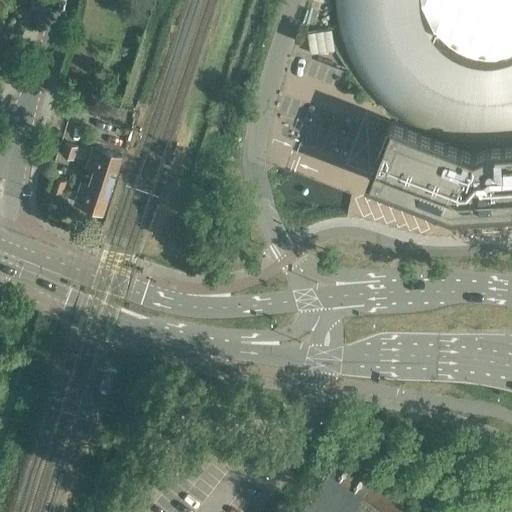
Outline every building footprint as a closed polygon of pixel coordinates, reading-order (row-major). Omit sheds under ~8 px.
[(511,0),(335,0),(335,2),(338,23),(344,43),(352,63),(363,81),(377,98),(393,112),(411,124),(430,134),(455,141),(476,144),(497,144),(511,142),(511,0)] [(309,29),(311,50),(335,47),(333,27),(309,29)] [(485,201),(490,200),(490,205),(511,204),(511,143),(487,145),(483,147),(474,151),(456,144),(406,125),(391,120),(387,130),(369,176),(452,207),(457,206),(457,208),(485,202),(485,201)] [(63,154),(74,157),(78,144),(67,141),(63,154)] [(81,204),(102,211),(121,154),(100,147),(99,148),(92,146),(85,166),(93,169),(88,183),(80,181),(74,200),(82,202),(81,204)] [(52,188),(62,192),(67,179),(56,175),(52,188)] [(416,511),(341,457),(300,511),(416,511)]
